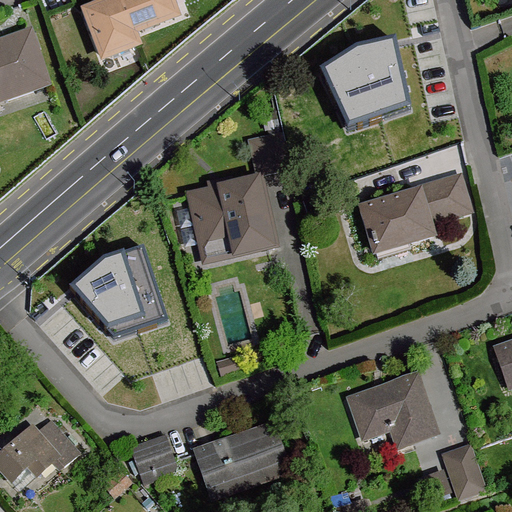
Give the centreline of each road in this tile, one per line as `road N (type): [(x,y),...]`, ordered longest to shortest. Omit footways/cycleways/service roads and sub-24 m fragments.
road 1 (residential): [(511,300),(138,429),(102,422),(0,299)]
road 2 (secondary): [(0,259),(302,0)]
road 3 (residential): [(451,0),(511,263)]
